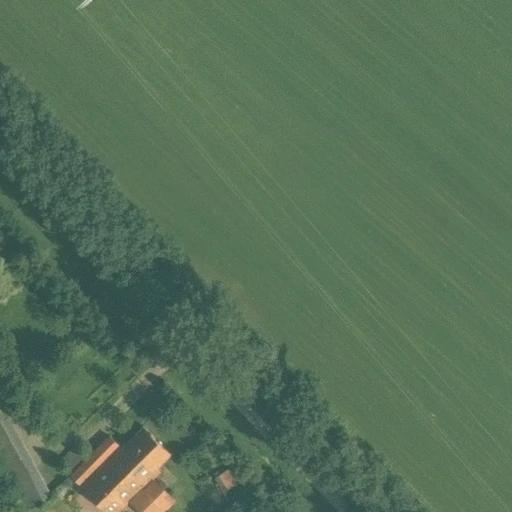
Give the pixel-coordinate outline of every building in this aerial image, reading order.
[(0,420),(10,416),(0,397),(0,420)] [(142,486),(166,510),(176,500),(154,478),(161,470),(158,467),(171,454),(143,426),(121,447),(109,435),(102,442),(112,451),(113,449),(146,482),(142,486)] [(139,511),(163,511),(166,510),(142,486),(146,482),(113,449),(112,451),(102,442),(70,474),(107,511),(118,511),(129,502),(139,511)] [(5,471),(11,483),(15,491),(24,508),(51,494),(36,465),(31,457),(5,471)] [(232,468),(218,474),(224,488),(238,481),(232,468)]
